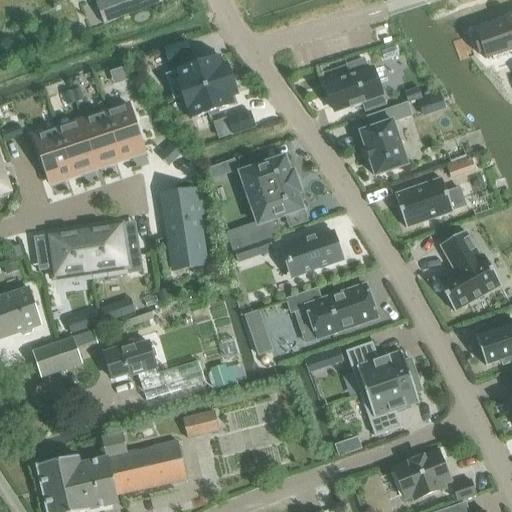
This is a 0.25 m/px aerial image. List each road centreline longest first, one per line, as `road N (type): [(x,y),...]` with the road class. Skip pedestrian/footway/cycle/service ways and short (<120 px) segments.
road 1 (residential): [(300,124),(397,274),(472,421)]
road 2 (residential): [(472,421),(225,511)]
road 3 (residential): [(0,231),(143,188)]
road 4 (residential): [(244,49),(375,13)]
